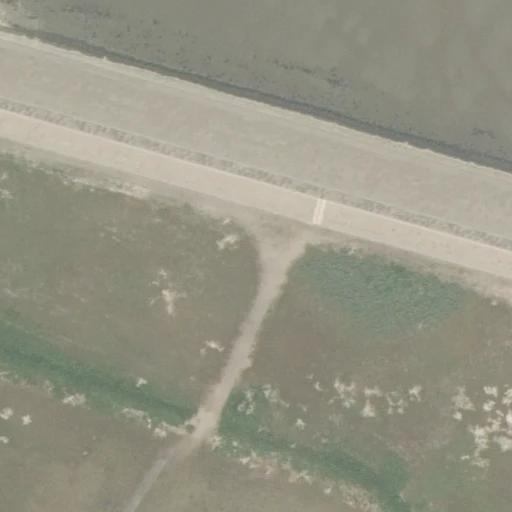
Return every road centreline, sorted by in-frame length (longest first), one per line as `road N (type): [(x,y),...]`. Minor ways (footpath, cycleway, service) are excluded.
road 1 (track): [(511,287),(319,236),(128,511)]
road 2 (track): [(511,247),(0,112)]
